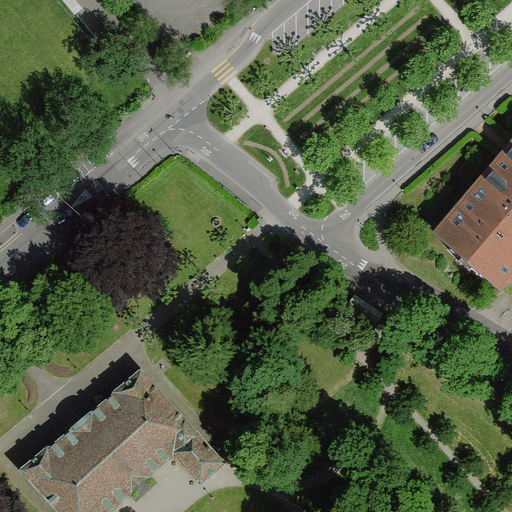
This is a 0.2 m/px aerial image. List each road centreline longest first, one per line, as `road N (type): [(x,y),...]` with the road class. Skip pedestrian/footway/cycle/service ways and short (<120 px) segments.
road 1 (residential): [(325,243),(511,68)]
road 2 (residential): [(173,116),(0,263)]
road 3 (residential): [(511,354),(325,243)]
road 4 (residential): [(325,243),(173,116)]
road 5 (residential): [(298,0),(173,116)]
